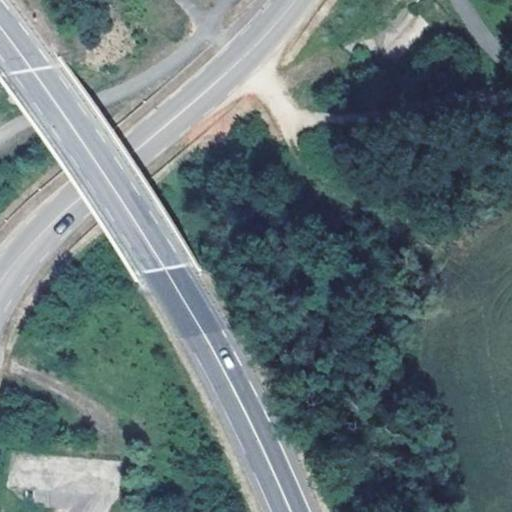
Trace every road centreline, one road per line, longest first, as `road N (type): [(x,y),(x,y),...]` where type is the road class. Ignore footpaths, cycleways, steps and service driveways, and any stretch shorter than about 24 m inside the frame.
road 1 (primary): [(0,28),(173,281),(287,511)]
road 2 (tertiary): [(292,0),(195,99),(46,228),(0,284)]
road 3 (track): [(502,70),(388,113),(290,120),(182,0)]
